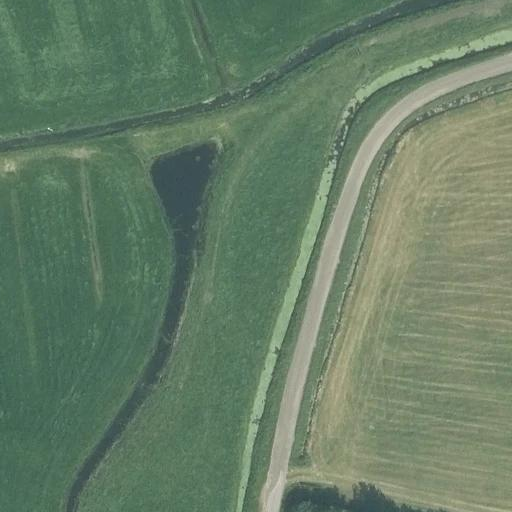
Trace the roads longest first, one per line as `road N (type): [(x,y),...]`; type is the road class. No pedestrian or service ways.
road 1 (track): [(280,470),(319,298),(365,153),(418,98),(511,63)]
road 2 (track): [(280,470),(511,504)]
